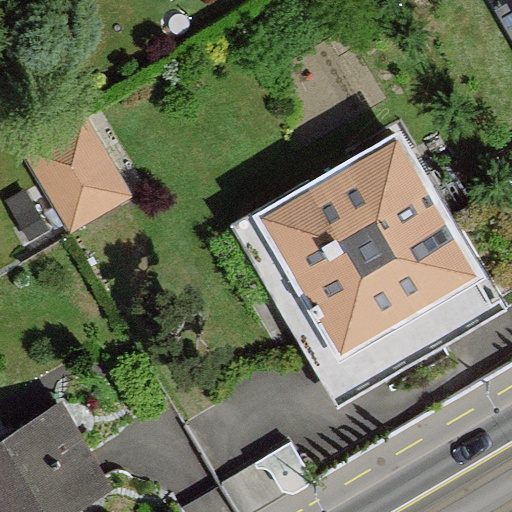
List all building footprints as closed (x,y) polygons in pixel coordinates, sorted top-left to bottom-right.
[(133,191),(84,110),(23,145),(72,227),(133,191)] [(344,340),(475,264),(399,134),(268,211),(344,340)] [(511,191),(461,221),(483,258),(504,292),(511,286),(511,191)] [(344,340),(268,211),(238,229),(338,397),(508,299),(504,292),(483,258),(475,264),(344,340)] [(0,511),(53,511),(106,482),(58,403),(0,439),(0,511)]
